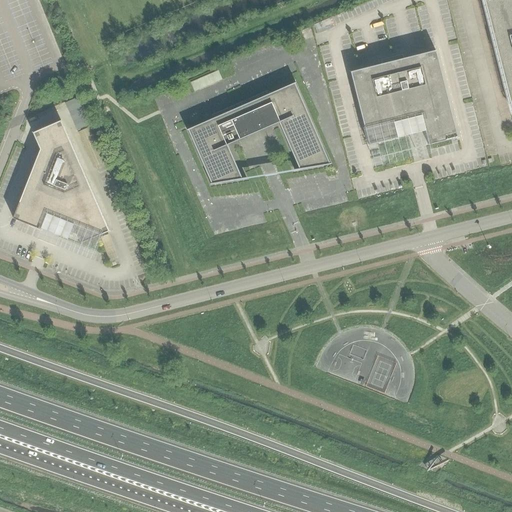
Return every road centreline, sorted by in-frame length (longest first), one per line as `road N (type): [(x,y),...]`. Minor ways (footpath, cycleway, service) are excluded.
road 1 (trunk): [(342,511),(0,396)]
road 2 (tertiary): [(120,315),(428,240)]
road 3 (trunk): [(0,428),(244,511)]
road 4 (unknown): [(43,251),(109,273),(132,268),(84,150)]
road 5 (trunk): [(0,441),(203,511)]
road 6 (tertiary): [(120,315),(87,315),(0,285)]
road 7 (unclassified): [(511,328),(437,262),(428,240)]
